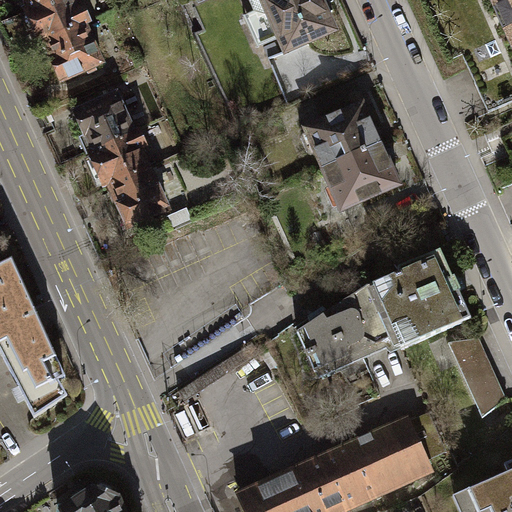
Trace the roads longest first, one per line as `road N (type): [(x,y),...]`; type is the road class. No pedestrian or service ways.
road 1 (residential): [(511,296),(376,0)]
road 2 (secondary): [(0,127),(117,374)]
